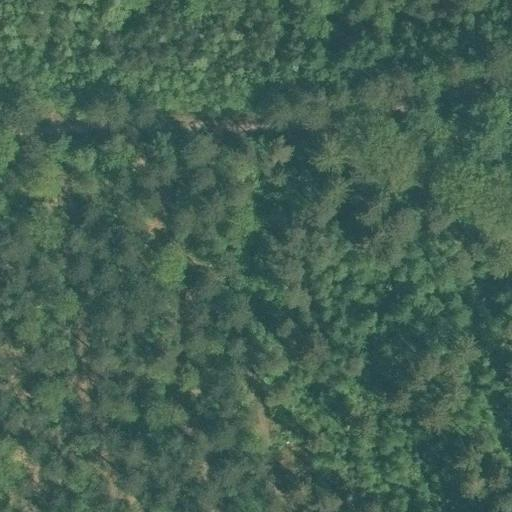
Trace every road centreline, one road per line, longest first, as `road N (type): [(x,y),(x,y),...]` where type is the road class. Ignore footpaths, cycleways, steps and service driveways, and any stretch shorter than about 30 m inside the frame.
road 1 (track): [(511,237),(303,118)]
road 2 (track): [(199,124),(5,132)]
road 3 (track): [(422,90),(303,118)]
